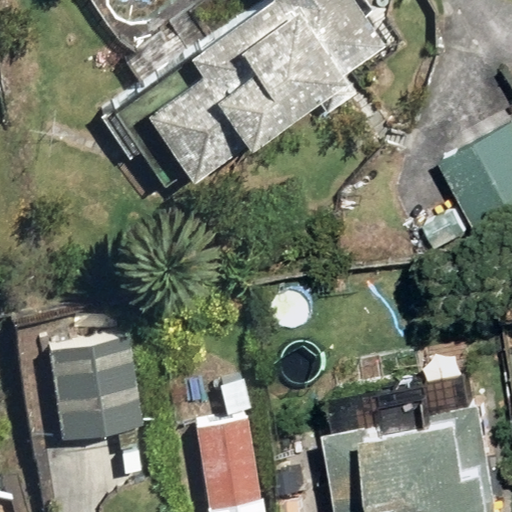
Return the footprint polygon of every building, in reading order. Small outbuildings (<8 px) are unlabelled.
[(121,104),(170,173),(371,44),(338,0),(238,0),(165,49),(178,68),(121,104)] [(433,157),(477,230),(511,209),(511,127),(505,115),(433,157)] [(33,343),(48,437),(133,423),(117,329),(33,343)] [(210,378),(216,409),(239,405),(233,374),(210,378)] [(316,424),(321,454),(329,511),(491,511),(474,399),(422,407),(418,386),(369,396),(372,415),(321,423),(316,424)] [(253,511),(236,410),(179,422),(195,511),(253,511)] [(258,425),(263,460),(321,454),(316,424),(321,423),(320,414),(258,425)]
